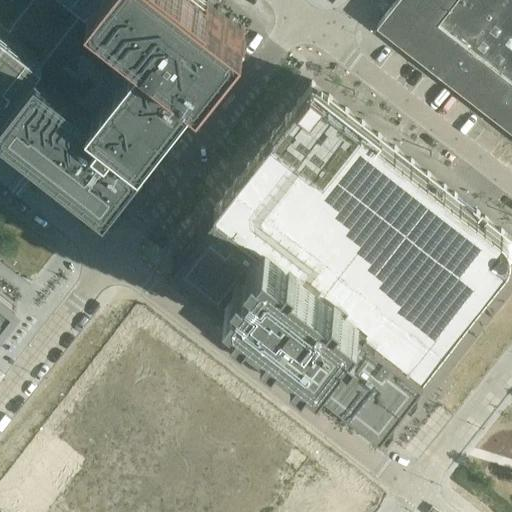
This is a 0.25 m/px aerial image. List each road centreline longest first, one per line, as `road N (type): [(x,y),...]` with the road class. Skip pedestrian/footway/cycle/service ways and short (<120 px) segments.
road 1 (unclassified): [(108,256),(372,470),(413,492)]
road 2 (unclassified): [(304,25),(108,256)]
road 3 (unclassified): [(332,47),(511,184)]
road 4 (unclassified): [(108,256),(0,400)]
road 5 (residential): [(511,366),(413,492)]
road 6 (unclassified): [(0,171),(108,256)]
